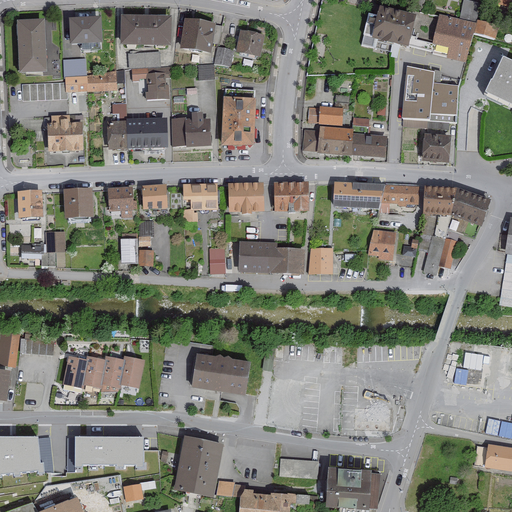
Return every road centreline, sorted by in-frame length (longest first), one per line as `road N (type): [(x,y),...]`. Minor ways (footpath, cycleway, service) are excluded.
road 1 (residential): [(466,284),(0,275)]
road 2 (residential): [(0,417),(183,417),(406,455)]
road 3 (residential): [(0,183),(281,173)]
road 4 (residential): [(281,173),(476,181),(511,198)]
road 5 (residential): [(298,19),(281,173)]
road 6 (residential): [(466,284),(416,424)]
